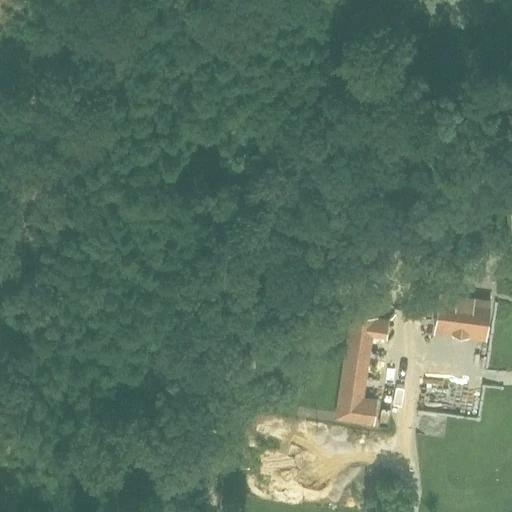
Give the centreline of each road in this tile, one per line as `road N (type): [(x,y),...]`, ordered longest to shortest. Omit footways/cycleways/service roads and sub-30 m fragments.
road 1 (unclassified): [(208,511),(226,402),(259,352),(416,245),(511,162)]
road 2 (unknown): [(385,511),(407,400),(438,385),(511,384)]
